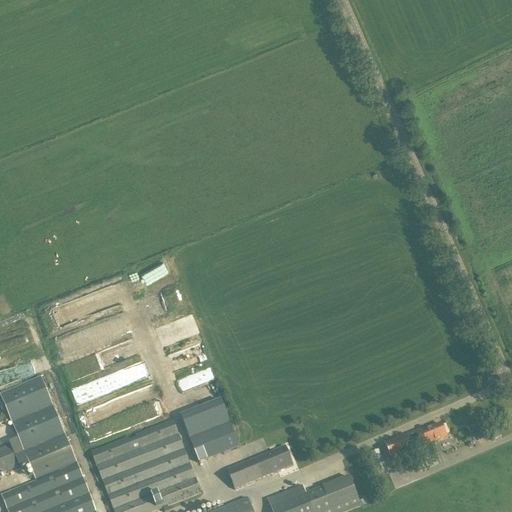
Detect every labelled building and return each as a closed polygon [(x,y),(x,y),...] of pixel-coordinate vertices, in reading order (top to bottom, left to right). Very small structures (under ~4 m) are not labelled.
[(133,341),(98,354),(102,365),(138,352),(133,341)] [(212,368),(190,373),(193,386),(214,381),(212,368)] [(123,371),(71,387),(76,403),(97,396),(95,391),(126,381),(123,371)] [(181,389),(192,385),(189,376),(178,379),(181,389)] [(41,377),(0,394),(36,481),(76,464),(41,377)] [(148,377),(104,393),(107,400),(115,397),(121,413),(159,399),(153,383),(151,384),(148,377)] [(173,421),(91,453),(114,511),(154,511),(201,494),(173,421)] [(240,449),(231,425),(220,430),(229,453),(240,449)] [(414,452),(419,450),(447,438),(441,425),(426,432),(425,429),(408,436),(385,445),(391,460),(413,451),(414,452)] [(18,439),(10,442),(16,457),(24,454),(18,439)] [(9,447),(0,451),(0,474),(18,467),(9,447)] [(286,447),(227,471),(235,490),(294,466),(286,447)] [(379,451),(367,456),(376,476),(387,471),(379,451)] [(95,511),(77,465),(1,497),(7,511),(95,511)] [(303,487),(267,501),(271,511),(349,511),(360,508),(349,479),(306,496),(303,487)] [(252,511),(248,500),(217,511),(252,511)]
